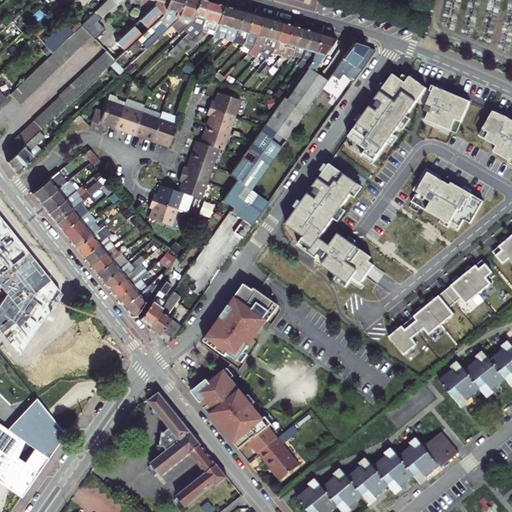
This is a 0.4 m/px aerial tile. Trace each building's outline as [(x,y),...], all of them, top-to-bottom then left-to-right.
[(106,0),(81,25),(89,34),(96,40),(106,31),(99,23),(102,20),(101,18),(119,0),(135,0),(143,2),(143,0),(155,0),(155,6),(116,42),(124,51),(163,14),(165,9),(168,0),(106,0)] [(159,35),(162,32),(178,17),(183,0),(168,0),(165,9),(171,11),(169,17),(141,43),(146,47),(159,35)] [(183,0),(178,17),(162,32),(164,35),(170,30),(173,33),(182,24),(184,17),(191,19),(197,0),(183,0)] [(177,51),(190,39),(200,29),(209,1),(205,0),(197,0),(191,19),(191,20),(188,24),(196,26),(174,47),(177,51)] [(200,29),(190,39),(194,43),(208,32),(209,30),(215,31),(223,5),(209,1),(200,29)] [(215,31),(225,34),(233,8),(223,5),(215,31)] [(235,37),(242,10),(233,8),(225,34),(235,37)] [(244,41),(245,40),(252,13),(242,10),(235,37),(234,39),(231,42),(240,46),(244,41)] [(255,43),(262,16),(252,13),(245,40),(255,43)] [(272,19),(262,16),(255,43),(264,45),(272,19)] [(274,48),(281,22),(272,19),(264,45),(274,48)] [(274,48),(283,50),(290,24),(281,22),(274,48)] [(290,24),(283,50),(292,53),(300,27),(290,24)] [(18,103),(89,34),(81,25),(9,93),(18,103)] [(300,27),(292,53),(302,56),(310,30),(300,27)] [(313,59),(320,33),(310,30),(302,56),(313,59)] [(335,37),(320,33),(313,59),(312,61),(307,68),(312,71),(335,37)] [(146,47),(138,54),(144,61),(155,51),(165,42),(159,35),(146,47)] [(353,42),(330,74),(338,80),(349,64),(360,71),(375,50),(353,42)] [(59,95),(33,120),(41,128),(114,60),(105,50),(59,94),(59,95)] [(312,71),(307,68),(280,102),(289,105),(312,71)] [(326,81),(312,71),(289,105),(280,102),(263,127),(252,142),(246,150),(242,157),(231,172),(228,176),(235,180),(246,187),(249,189),(267,164),(326,81)] [(406,83),(393,74),(376,99),(371,99),(371,106),(349,137),(367,150),(365,153),(376,161),(400,126),(418,100),(424,104),(427,106),(425,110),(430,112),(426,120),(452,131),(456,120),(462,122),(470,101),(432,86),(430,91),(410,76),(406,83)] [(210,98),(207,107),(232,116),(238,99),(217,92),(215,99),(214,100),(210,98)] [(116,126),(124,105),(105,98),(101,108),(95,105),(89,119),(97,122),(98,119),(116,126)] [(133,132),(141,111),(124,105),(116,126),(133,132)] [(209,116),(205,125),(226,132),(232,116),(207,107),(204,114),(209,116)] [(133,132),(150,138),(158,117),(141,111),(133,132)] [(511,119),(505,115),(492,111),(478,135),(494,145),(496,146),(492,151),(508,160),(510,158),(511,159),(511,119)] [(79,114),(74,119),(78,123),(83,118),(79,114)] [(150,138),(167,144),(175,123),(158,117),(150,138)] [(9,142),(17,151),(39,131),(41,128),(33,120),(9,142)] [(205,125),(199,141),(217,148),(220,149),(226,132),(205,125)] [(17,151),(6,161),(16,172),(41,148),(36,143),(43,136),(39,131),(17,151)] [(195,140),(189,157),(210,165),(217,148),(199,141),(195,140)] [(84,153),(89,160),(93,164),(99,159),(94,152),(88,150),(84,153)] [(179,173),(204,182),(210,165),(189,157),(186,166),(184,165),(182,165),(179,173)] [(308,194),(286,225),(304,238),(302,241),(312,249),(309,253),(317,259),(315,262),(322,266),(348,285),(353,278),(361,284),(371,271),(374,265),(369,262),(372,258),(338,234),(330,246),(328,245),(320,239),(358,184),(342,173),(330,164),(314,186),(309,187),(308,194)] [(413,191),(417,193),(411,202),(441,220),(450,225),(452,222),(461,227),(464,220),(471,224),(484,202),(452,183),(450,185),(441,180),(440,180),(442,177),(427,168),(413,191)] [(31,192),(39,202),(65,180),(58,170),(31,192)] [(177,190),(180,191),(199,198),(204,182),(179,173),(176,180),(180,182),(177,190)] [(39,202),(46,211),(64,197),(75,188),(67,178),(65,180),(39,202)] [(112,189),(106,180),(99,186),(106,194),(112,189)] [(246,187),(235,180),(228,190),(220,201),(231,208),(229,211),(239,218),(250,225),(268,201),(257,194),(249,189),(246,187)] [(151,191),(149,198),(175,208),(180,191),(177,190),(159,184),(156,193),(151,191)] [(64,197),(46,211),(55,222),(79,202),(89,194),(85,189),(67,202),(64,197)] [(175,208),(149,198),(146,207),(151,209),(147,218),(168,226),(175,208)] [(79,202),(55,222),(62,230),(86,211),(88,209),(84,204),(82,206),(79,202)] [(69,239),(92,220),(86,211),(62,230),(69,239)] [(62,295),(0,216),(0,285),(6,294),(0,302),(0,330),(18,354),(62,295)] [(98,227),(92,220),(69,239),(75,247),(98,227)] [(82,255),(104,237),(109,233),(102,224),(98,227),(75,247),(82,255)] [(82,255),(89,264),(111,246),(104,237),(82,255)] [(506,241),(493,252),(503,264),(510,259),(511,262),(511,237),(506,242),(506,241)] [(184,249),(173,241),(168,248),(179,256),(184,249)] [(111,246),(89,264),(95,272),(115,256),(117,254),(111,246)] [(95,272),(102,280),(121,264),(115,256),(95,272)] [(390,338),(405,356),(418,345),(413,339),(424,329),(429,335),(455,314),(450,308),(461,299),(466,305),(492,284),(487,277),(493,272),(482,260),(458,281),(457,281),(433,301),(433,302),(421,312),(420,311),(396,331),(397,332),(390,338)] [(121,264),(102,280),(108,288),(128,272),(121,264)] [(108,288),(115,297),(135,281),(142,275),(134,266),(128,272),(108,288)] [(133,318),(160,279),(157,276),(142,290),(122,306),(133,318)] [(115,297),(122,306),(142,290),(135,281),(115,297)] [(138,319),(148,326),(166,301),(161,298),(170,285),(165,281),(138,319)] [(253,291),(245,285),(235,299),(238,301),(225,320),(222,318),(207,339),(234,358),(249,337),(247,335),(252,328),(245,324),(248,320),(255,325),(272,301),(258,291),(255,289),(253,291)] [(161,330),(169,318),(170,317),(165,314),(178,296),(172,292),(166,301),(148,326),(147,327),(158,334),(161,330)] [(161,330),(171,338),(180,325),(169,318),(161,330)] [(255,325),(248,320),(245,324),(252,328),(255,325)] [(511,363),(511,349),(508,344),(501,350),(511,362),(511,363)] [(511,382),(511,363),(511,362),(501,350),(488,360),(483,353),(479,357),(488,369),(498,380),(502,377),(508,385),(511,382)] [(477,390),(478,389),(482,394),(498,380),(488,369),(479,357),(462,370),(457,364),(456,365),(467,378),(477,390)] [(448,392),(458,405),(477,390),(467,378),(456,365),(438,380),(448,392)] [(63,367),(57,375),(61,378),(55,386),(80,402),(91,386),(63,367)] [(224,369),(195,393),(206,406),(205,407),(216,421),(217,420),(223,427),(227,425),(232,431),(228,434),(240,447),(249,440),(258,452),(276,438),(258,415),(251,421),(248,417),(255,412),(250,405),(252,403),(224,369)] [(147,468),(157,480),(191,453),(202,444),(160,392),(149,386),(144,394),(180,440),(147,468)] [(0,480),(23,496),(68,432),(38,397),(10,427),(0,419),(0,480)] [(258,415),(255,412),(248,417),(251,421),(258,415)] [(227,425),(223,427),(228,434),(232,431),(227,425)] [(281,434),(278,436),(283,443),(293,434),(288,428),(281,434)] [(430,439),(447,459),(456,452),(439,431),(430,439)] [(276,438),(258,452),(281,480),(300,464),(283,443),(278,436),(276,438)] [(438,466),(447,459),(430,439),(422,446),(416,438),(406,446),(417,458),(427,471),(437,463),(438,466)] [(202,444),(191,453),(206,472),(173,499),(182,511),(216,483),(217,485),(228,477),(202,444)] [(427,471),(417,458),(406,446),(396,455),(391,448),(384,454),(394,466),(405,479),(412,473),(416,480),(427,471)] [(391,490),(405,479),(394,466),(384,454),(371,465),(366,459),(362,462),(372,475),(383,488),(386,484),(391,490)] [(360,495),(361,494),(366,500),(383,488),(372,475),(362,462),(346,475),(341,469),(340,470),(350,482),(360,495)] [(332,499),(342,510),(360,495),(350,482),(340,470),(321,485),(331,497),(332,499)] [(306,510),(307,511),(315,511),(331,500),(332,499),(331,497),(321,485),(320,486),(317,483),(297,499),(306,510)] [(331,500),(315,511),(328,511),(336,506),(341,511),(342,510),(332,499),(331,500)]
